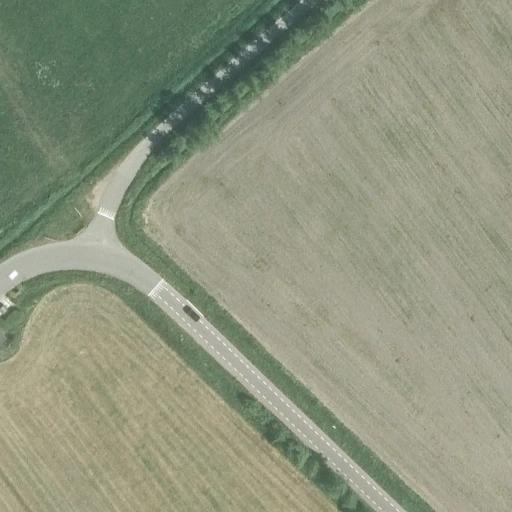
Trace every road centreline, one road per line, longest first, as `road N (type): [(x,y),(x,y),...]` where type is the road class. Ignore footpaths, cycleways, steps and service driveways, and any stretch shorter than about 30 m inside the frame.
road 1 (tertiary): [(391,511),(154,287),(92,256)]
road 2 (unclassified): [(92,256),(126,167),(312,0)]
